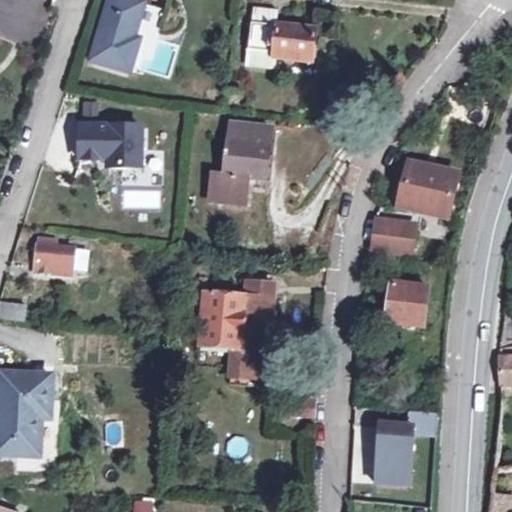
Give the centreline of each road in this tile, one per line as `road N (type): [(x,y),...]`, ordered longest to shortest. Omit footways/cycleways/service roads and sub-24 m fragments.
road 1 (residential): [(494,0),(397,120),(374,162),(349,261),(332,511)]
road 2 (secondary): [(464,511),(469,376),(490,226),(511,176)]
road 3 (residential): [(0,251),(74,0)]
